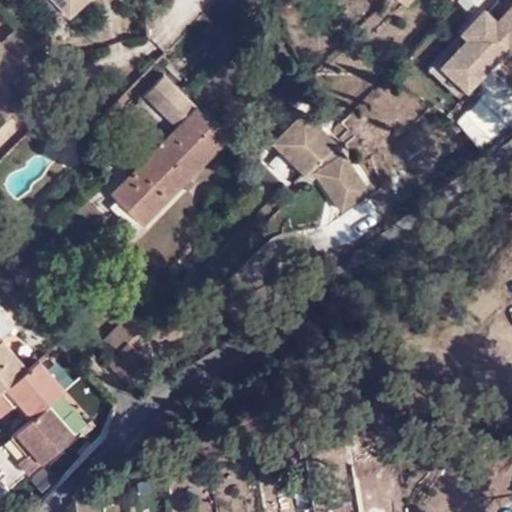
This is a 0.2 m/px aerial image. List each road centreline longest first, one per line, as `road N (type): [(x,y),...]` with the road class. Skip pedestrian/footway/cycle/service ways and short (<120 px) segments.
road 1 (residential): [(51,511),(164,390),(511,155)]
road 2 (unknown): [(0,134),(185,4)]
road 3 (unknown): [(141,415),(0,253)]
